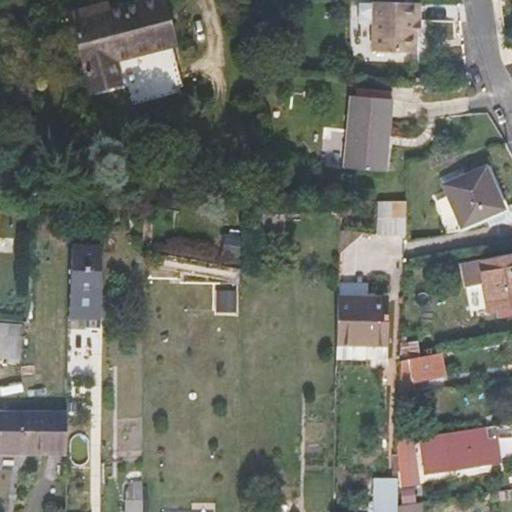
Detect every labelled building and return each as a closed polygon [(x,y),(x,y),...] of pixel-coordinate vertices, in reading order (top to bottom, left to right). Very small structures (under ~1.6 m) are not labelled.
[(172,45),(160,0),(149,0),(110,10),(95,14),(92,5),(70,10),(90,88),(118,81),(132,77),(138,97),(183,86),(177,66),(172,45)] [(110,10),(107,1),(92,5),(95,14),(110,10)] [(416,21),(419,21),(420,3),(374,2),(372,51),(415,52),(416,21)] [(346,167),(383,170),(390,99),(351,96),(346,167)] [(444,185),(462,226),(501,208),(483,169),(444,185)] [(445,190),(434,194),(447,228),(458,223),(445,190)] [(376,235),(404,236),(405,201),(377,200),(376,235)] [(263,237),(286,237),(287,214),(264,214),(263,237)] [(339,249),(349,241),(360,232),(339,229),(339,249)] [(72,245),(72,302),(98,303),(99,246),(72,245)] [(511,252),(461,263),(466,287),(484,284),(490,313),(511,308),(511,252)] [(215,290),(215,312),(237,312),(237,290),(215,290)] [(387,343),(388,299),(337,298),(336,342),(387,343)] [(0,355),(18,356),(20,324),(0,322),(0,355)] [(420,356),(417,340),(400,342),(400,360),(408,358),(420,356)] [(413,379),(443,373),(440,353),(420,356),(408,358),(413,379)] [(0,413),(0,451),(49,452),(50,446),(67,446),(67,414),(0,413)] [(486,424),(419,434),(423,458),(497,445),(496,437),(488,439),(486,424)] [(426,473),(500,461),(497,445),(423,458),(426,473)] [(397,478),(397,486),(397,488),(419,484),(416,459),(397,462),(397,478)] [(397,486),(397,478),(373,478),(372,511),(396,511),(397,488),(397,486)] [(126,500),(125,511),(141,511),(141,479),(134,479),(134,485),(134,500),(126,500)] [(134,485),(125,485),(126,500),(134,500),(134,485)]
